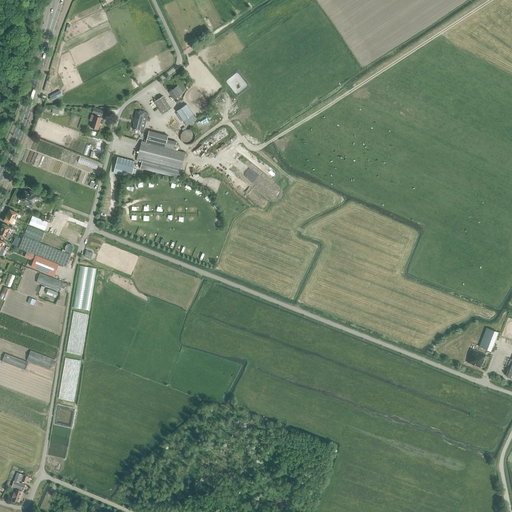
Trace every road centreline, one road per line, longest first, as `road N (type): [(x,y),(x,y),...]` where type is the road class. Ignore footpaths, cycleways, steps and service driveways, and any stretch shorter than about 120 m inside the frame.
road 1 (unclassified): [(511,393),(88,228)]
road 2 (track): [(491,0),(256,149),(228,123),(186,149)]
road 3 (unclassified): [(88,228),(120,110),(179,59),(153,0)]
road 4 (unclassified): [(40,474),(88,228)]
road 5 (secondary): [(0,174),(57,0)]
